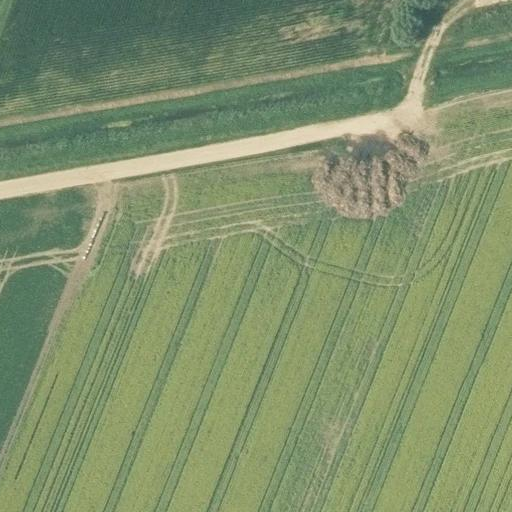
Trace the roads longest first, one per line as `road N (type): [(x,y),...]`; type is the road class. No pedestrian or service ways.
road 1 (track): [(0,192),(405,122),(408,103)]
road 2 (track): [(408,103),(441,21),(478,0)]
